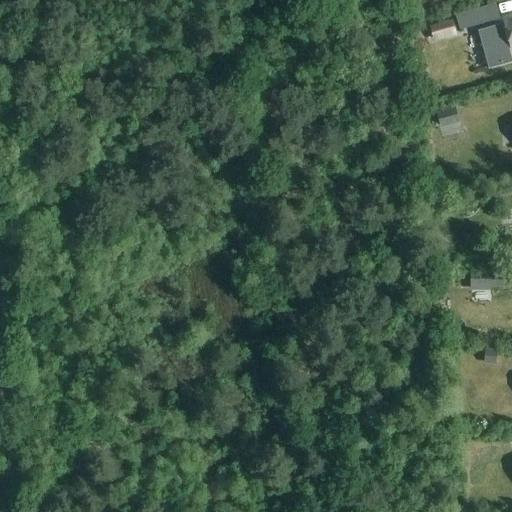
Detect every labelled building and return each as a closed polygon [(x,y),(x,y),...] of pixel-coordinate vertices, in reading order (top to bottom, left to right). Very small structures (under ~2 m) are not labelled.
[(397,21),(402,51),(425,47),(421,18),(397,21)] [(511,18),(503,21),(504,26),(478,33),(488,70),(509,64),(504,46),(509,45),(510,48),(511,47),(511,18)] [(428,26),(432,43),(455,37),(451,21),(428,26)] [(441,127),(459,122),(455,106),(437,111),(441,127)] [(511,274),(492,275),(492,287),(511,287),(511,274)] [(486,354),(485,364),(498,365),(499,355),(486,354)] [(511,410),(501,411),(501,420),(511,420),(511,410)] [(511,494),(496,494),(496,505),(511,505),(511,494)]
